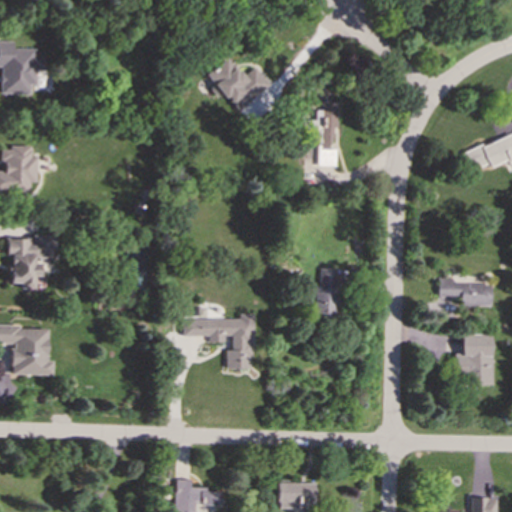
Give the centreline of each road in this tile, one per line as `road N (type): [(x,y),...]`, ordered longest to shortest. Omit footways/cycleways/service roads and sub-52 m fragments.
road 1 (residential): [(387,511),(404,153),(449,79),(511,46)]
road 2 (residential): [(511,446),(0,432)]
road 3 (residential): [(433,95),(342,16)]
